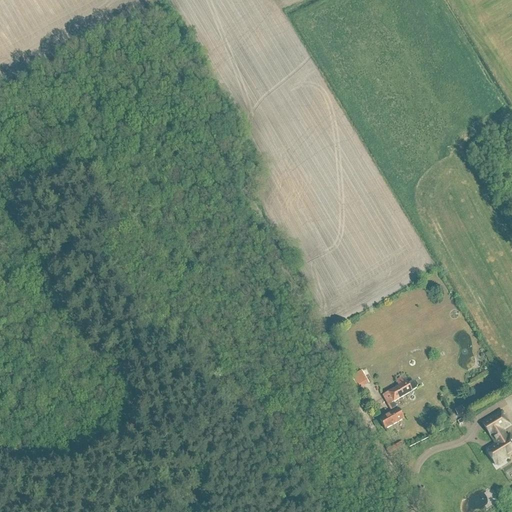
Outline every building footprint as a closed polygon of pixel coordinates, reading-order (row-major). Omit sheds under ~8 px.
[(484,368),(488,357),(479,354),(475,365),(484,368)] [(370,385),(377,381),(370,369),(363,373),(370,385)] [(361,371),(350,377),(357,390),(368,384),(361,371)] [(378,420),(383,430),(402,419),(396,409),(396,410),(392,403),(411,392),(410,392),(415,390),(416,387),(414,383),(411,383),(406,385),(405,382),(381,396),(386,406),(388,405),(392,412),(378,420)] [(460,408),(454,412),(457,417),(463,413),(460,408)] [(485,450),(489,455),(488,456),(491,461),(492,460),(495,466),(496,465),(498,467),(504,463),(504,460),(511,455),(511,439),(509,435),(506,437),(502,430),(509,426),(507,422),(506,423),(501,415),(503,415),(501,411),(481,423),(494,445),(485,450)] [(388,455),(389,454),(390,457),(405,449),(401,442),(386,451),(388,455)]
